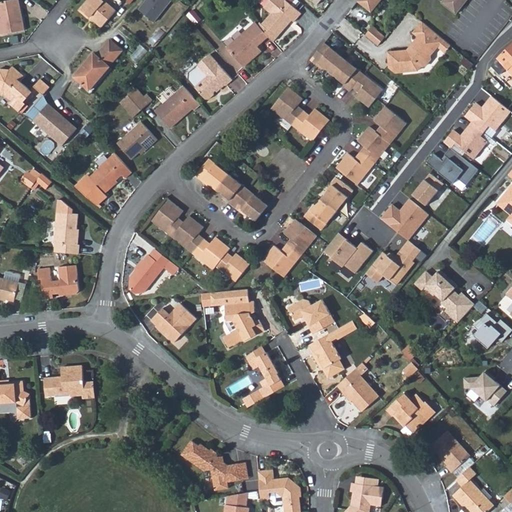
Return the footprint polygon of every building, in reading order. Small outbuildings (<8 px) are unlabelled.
[(25,29),(19,0),(6,0),(0,1),(0,25),(2,34),(25,29)] [(92,17),(104,27),(117,11),(107,2),(108,0),(88,0),(80,9),(90,18),(92,17)] [(119,9),(125,3),(121,0),(113,0),(112,2),(119,9)] [(170,0),(143,0),(137,7),(153,21),(170,0)] [(264,24),(278,37),(289,25),(287,24),(291,19),(293,21),(295,23),(302,14),(286,0),(272,0),(266,7),(273,14),(264,24)] [(358,0),(357,1),(371,13),(377,6),(374,4),(377,0),(358,0)] [(445,0),(443,3),(457,14),(467,0),(445,0)] [(263,42),(270,36),(261,27),(257,22),(228,48),(245,67),(263,51),(259,46),(256,43),(260,39),(263,42)] [(439,46),(444,39),(423,22),(414,33),(419,37),(414,43),(414,50),(389,52),(390,68),(396,72),(418,71),(422,66),(426,66),(431,60),(430,55),(439,46)] [(264,24),(261,27),(270,36),(274,41),(278,37),(264,24)] [(373,26),(366,35),(378,46),(386,36),(373,26)] [(109,66),(123,50),(110,39),(97,55),(95,53),(75,76),(91,90),(111,67),(109,66)] [(439,46),(446,51),(451,45),(444,39),(439,46)] [(348,87),(355,93),(358,88),(365,93),(361,98),(375,109),(389,91),(330,43),(316,61),(323,66),(324,64),(350,85),(348,87)] [(492,66),(511,86),(511,44),(498,58),(498,59),(492,66)] [(215,91),(217,90),(219,88),(221,89),(226,85),(226,86),(233,80),(211,54),(197,67),(204,75),(204,77),(194,85),(207,99),(210,99),(215,95),(215,91)] [(12,102),(21,110),(27,103),(25,101),(33,92),(31,90),(21,81),(26,76),(13,65),(8,71),(7,70),(3,71),(0,68),(0,92),(1,94),(6,94),(13,101),(12,102)] [(39,89),(45,95),(51,87),(41,79),(35,86),(39,89)] [(25,101),(27,103),(39,89),(35,86),(31,90),(33,92),(25,101)] [(196,110),(202,104),(185,86),(157,112),(171,128),(194,108),(196,110)] [(173,86),(161,96),(166,102),(178,92),(173,86)] [(315,118),(309,113),(302,108),(308,100),(295,88),(277,110),(318,144),(335,122),(321,110),(315,118)] [(151,104),(137,89),(129,96),(143,111),(151,104)] [(121,103),(134,118),(143,111),(129,96),(121,103)] [(455,130),(445,143),(452,148),(455,144),(475,159),(490,142),(484,137),(491,128),(496,132),(511,111),(492,96),(483,107),(477,103),(466,117),(472,123),(463,135),(455,130)] [(78,127),(49,103),(35,120),(64,144),(78,127)] [(370,146),(365,152),(360,159),(354,154),(342,167),(362,185),(413,124),(392,107),(380,121),(386,127),(381,132),(375,127),(363,141),(370,146)] [(133,159),(140,153),(144,149),(146,150),(148,148),(149,149),(159,140),(143,122),(119,144),(133,159)] [(432,152),(425,161),(456,185),(460,180),(467,186),(479,170),(452,148),(446,156),(443,160),(432,152)] [(127,178),(133,172),(116,152),(101,166),(102,168),(91,177),(106,194),(118,183),(116,181),(123,174),(127,178)] [(207,180),(219,190),(233,200),(230,203),(245,214),(247,212),(258,221),(271,205),(212,158),(198,176),(205,182),(207,180)] [(511,170),(508,175),(511,178),(511,186),(498,204),(511,214),(511,215),(508,220),(511,223),(511,170)] [(45,188),(51,181),(41,173),(35,181),(45,188)] [(326,229),(358,191),(336,174),(330,180),(333,183),(312,209),(309,207),(305,212),(326,229)] [(430,174),(414,196),(435,211),(452,190),(430,174)] [(56,242),(55,251),(80,252),(80,243),(79,243),(79,232),(77,232),(79,212),(73,212),(73,208),(62,198),(58,198),(55,242),(56,242)] [(393,205),(382,218),(411,240),(431,215),(411,199),(401,211),(393,205)] [(217,235),(212,243),(206,238),(199,233),(205,225),(192,215),(186,222),(179,217),(184,210),(172,200),(154,222),(214,270),(218,265),(238,281),(252,264),(239,253),(235,257),(228,253),(232,247),(217,235)] [(266,259),(287,276),(305,255),(321,236),(299,219),(288,232),(296,239),(285,251),(277,245),(266,259)] [(339,234),(326,251),(355,273),(373,250),(364,243),(359,249),(339,234)] [(170,272),(176,264),(155,248),(149,256),(148,256),(131,277),(129,288),(136,293),(144,292),(163,267),(170,272)] [(367,273),(379,283),(386,274),(399,284),(417,262),(405,253),(400,260),(391,253),(389,255),(384,252),(367,273)] [(42,277),(44,297),(54,296),(54,292),(68,290),(68,293),(77,292),(80,288),(77,263),(58,265),(60,278),(52,279),(51,266),(39,267),(40,277),(42,277)] [(453,318),(470,299),(463,292),(460,295),(455,290),(458,286),(452,280),(450,282),(448,279),(447,276),(441,270),(434,277),(427,271),(416,284),(423,290),(426,288),(435,296),(436,294),(444,301),(442,303),(448,308),(446,311),(453,318)] [(20,281),(0,276),(0,297),(3,299),(4,297),(15,300),(20,281)] [(212,292),(203,294),(205,307),(225,305),(227,319),(223,319),(238,337),(230,343),(236,351),(250,341),(252,344),(270,332),(263,321),(259,323),(256,320),(258,318),(256,316),(255,300),(250,301),(249,288),(212,292)] [(453,318),(459,323),(476,304),(470,299),(453,318)] [(308,301),(303,300),(293,319),(295,322),(303,318),(313,335),(334,323),(322,301),(311,306),(310,303),(308,301)] [(151,320),(176,342),(197,317),(180,302),(169,313),(162,308),(151,320)] [(371,318),(365,313),(360,316),(367,323),(371,318)] [(488,314),(476,328),(481,332),(477,337),(493,350),(500,342),(503,344),(511,333),(511,328),(502,320),(499,323),(488,314)] [(358,326),(354,319),(338,328),(342,335),(358,326)] [(340,337),(335,330),(329,334),(333,342),(340,337)] [(333,342),(329,334),(311,344),(315,350),(312,352),(319,363),(322,361),(326,366),(323,368),(328,377),(344,368),(339,359),(342,357),(333,342)] [(267,354),(263,345),(247,356),(256,372),(262,368),(268,378),(261,381),(264,386),(243,398),(248,406),(285,386),(278,375),(280,373),(270,353),(267,354)] [(418,368),(412,362),(403,371),(410,378),(414,373),(418,368)] [(84,393),(84,396),(97,395),(95,379),(85,380),(83,364),(62,366),(63,377),(47,378),(48,395),(73,392),(73,394),(84,393)] [(363,372),(358,366),(338,384),(349,396),(351,395),(364,410),(379,395),(361,375),(363,372)] [(482,377),(464,378),(465,391),(474,390),(495,409),(511,391),(487,370),(482,377)] [(2,373),(0,373),(0,403),(21,402),(21,418),(35,418),(33,393),(26,389),(25,381),(13,382),(13,385),(2,385),(2,381),(2,373)] [(410,398),(405,392),(387,410),(392,416),(394,414),(413,431),(435,410),(425,400),(424,401),(416,393),(410,398)] [(452,471),(469,455),(447,430),(432,443),(448,462),(445,465),(452,471)] [(192,443),(183,457),(205,472),(212,472),(215,492),(229,490),(228,484),(242,482),(239,466),(228,468),(224,464),(222,466),(214,461),(219,456),(212,451),(211,452),(202,446),(200,448),(192,443)] [(247,465),(239,466),(242,482),(249,481),(247,465)] [(477,472),(470,465),(456,479),(463,485),(453,494),(460,501),(461,500),(473,511),(472,511),(486,511),(495,504),(471,478),(477,472)] [(269,498),(270,503),(273,506),(282,505),(283,511),(301,511),(300,497),(302,497),(301,489),(290,480),(275,482),(273,470),(258,472),(261,491),(261,499),(261,501),(267,500),(269,498)] [(368,511),(370,505),(381,506),(384,488),(377,487),(378,480),(373,479),(372,486),(351,483),(351,492),(352,492),(352,497),(354,497),(354,503),(345,511),(368,511)] [(227,497),(225,511),(248,511),(249,509),(247,509),(248,497),(249,493),(227,497)]
